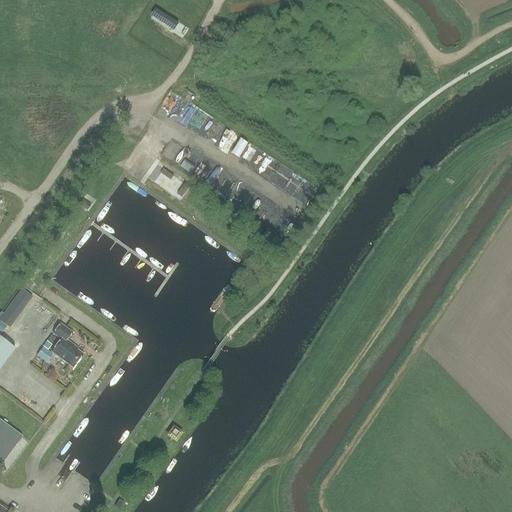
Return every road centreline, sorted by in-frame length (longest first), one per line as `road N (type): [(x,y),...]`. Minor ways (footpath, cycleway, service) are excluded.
road 1 (track): [(218,0),(159,94),(94,119),(36,195)]
road 2 (track): [(387,0),(445,59),(511,25)]
